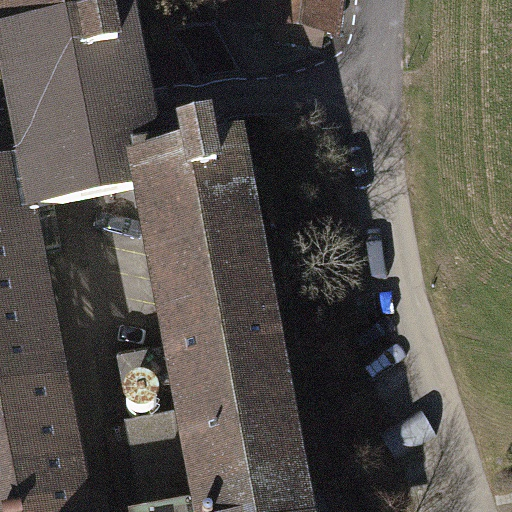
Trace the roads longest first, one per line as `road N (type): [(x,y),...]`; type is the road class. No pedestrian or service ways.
road 1 (residential): [(372,76),(387,232),(470,511)]
road 2 (residential): [(0,130),(372,76)]
